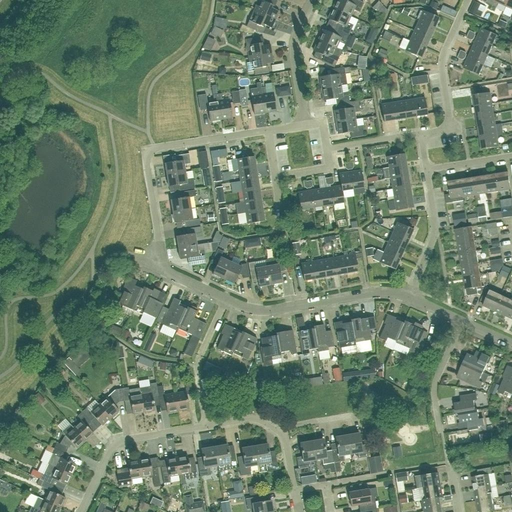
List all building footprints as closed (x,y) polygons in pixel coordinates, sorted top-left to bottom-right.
[(255,6),(253,11),(274,20),(278,12),(273,9),(276,2),(272,0),(261,0),(258,7),(255,6)] [(341,0),(335,0),(332,9),(350,17),(353,10),(358,13),(363,3),(355,0),(349,0),(348,3),(341,0)] [(350,17),(332,9),(327,19),(338,25),(336,30),(348,35),(352,26),(347,23),(350,17)] [(271,29),(274,20),(253,11),(251,16),(254,17),(249,28),(262,34),(265,26),(271,29)] [(422,11),(418,22),(434,29),(438,18),(422,11)] [(507,24),(501,21),(498,26),(504,29),(507,24)] [(434,29),(418,22),(413,31),(429,39),(434,29)] [(221,31),(214,27),(210,35),(217,39),(221,31)] [(481,29),(476,39),(492,46),(497,36),(481,29)] [(317,41),(335,49),(338,43),(344,45),(348,35),(336,30),(334,35),(322,30),(317,41)] [(413,31),(409,41),(425,48),(429,39),(413,31)] [(474,33),(469,31),(466,39),(470,41),(473,40),(475,36),(474,33)] [(392,35),(385,32),(380,41),(387,44),(392,35)] [(351,49),(355,39),(348,36),(344,46),(351,49)] [(216,42),(208,38),(203,48),(211,52),(216,42)] [(247,53),(248,58),(271,54),(269,45),(263,46),(262,38),(245,41),(246,46),(245,48),(246,52),(247,53)] [(492,46),(476,39),(472,49),(488,56),(492,46)] [(335,49),(317,41),(312,51),(324,57),(321,62),(333,68),(341,52),(335,49)] [(425,48),(409,41),(404,51),(420,59),(425,48)] [(488,56),(472,49),(467,59),(483,66),(488,56)] [(465,53),(460,51),(457,58),(461,60),(464,59),(466,55),(465,53)] [(211,55),(201,53),(199,60),(209,63),(211,55)] [(272,64),(271,54),(248,58),(249,63),(252,63),(254,75),(268,73),(266,65),(272,64)] [(483,66),(467,59),(463,69),(479,76),(483,66)] [(319,78),(321,89),(340,86),(346,85),(344,74),(349,73),(349,68),(343,69),(343,68),(330,70),(331,76),(319,78)] [(290,72),(284,73),(286,83),(292,81),(290,72)] [(427,76),(411,78),(412,86),(428,83),(427,76)] [(253,115),(264,113),(260,88),(259,83),(255,84),(256,89),(249,90),(253,115)] [(290,91),(289,86),(284,87),(275,88),(277,98),(291,95),(290,91)] [(341,93),(340,86),(321,89),(322,101),(335,99),(336,105),(345,104),(345,103),(349,103),(347,92),(341,93)] [(260,88),(264,113),(275,111),(272,94),(266,95),(264,88),(260,88)] [(240,104),(238,92),(231,93),(233,105),(240,104)] [(474,107),(491,104),(490,93),(472,96),(474,107)] [(216,95),(220,120),(231,118),(228,100),(222,101),(220,94),(216,95)] [(209,122),(220,120),(216,95),(212,96),(213,103),(207,104),(205,95),(197,96),(199,108),(207,107),(209,122)] [(424,98),(413,100),(415,117),(427,115),(424,98)] [(247,99),(239,100),(241,108),(248,106),(247,99)] [(413,100),(402,102),(405,119),(415,117),(413,100)] [(358,101),(349,103),(345,103),(345,104),(346,109),(333,111),(335,123),(355,120),(354,113),(359,112),(358,101)] [(405,119),(402,102),(391,103),(394,120),(405,119)] [(394,120),(391,103),(380,105),(383,122),(394,120)] [(493,115),(491,104),(474,107),(476,118),(493,115)] [(478,128),(495,125),(493,115),(476,118),(478,128)] [(355,120),(335,123),(337,135),(349,133),(350,139),(363,136),(362,126),(356,127),(355,120)] [(392,122),(385,123),(387,134),(393,133),(392,122)] [(497,136),(495,125),(478,128),(479,139),(497,136)] [(497,136),(479,139),(481,150),(498,147),(497,136)] [(209,148),(210,156),(231,152),(230,145),(209,148)] [(206,156),(200,152),(197,156),(202,160),(206,156)] [(184,173),(183,165),(190,164),(188,154),(174,157),(175,162),(164,164),(166,176),(184,173)] [(386,157),(388,168),(405,165),(404,154),(386,157)] [(236,160),(238,171),(255,168),(253,157),(236,160)] [(407,176),(405,165),(388,168),(390,179),(407,176)] [(238,171),(240,182),(257,179),(255,168),(238,171)] [(204,188),(210,186),(208,171),(201,172),(204,188)] [(360,171),(349,173),(352,190),(363,188),(360,171)] [(192,179),(186,180),(184,173),(166,176),(168,187),(179,185),(180,191),(194,189),(192,179)] [(342,191),(352,190),(349,173),(338,174),(340,186),(341,186),(342,191)] [(507,173),(495,175),(498,192),(510,190),(507,173)] [(498,192),(495,175),(483,177),(486,194),(498,192)] [(392,190),(409,187),(407,176),(390,179),(392,190)] [(483,177),(471,178),(474,196),(476,195),(476,200),(485,199),(484,194),(486,194),(483,177)] [(462,198),(474,196),(471,178),(460,180),(462,198)] [(258,189),(257,179),(240,182),(241,192),(258,189)] [(462,198),(460,180),(447,182),(447,181),(442,182),(444,191),(449,190),(449,195),(445,196),(446,204),(462,201),(462,198)] [(312,187),(311,182),(303,183),(304,189),(306,190),(310,189),(312,187)] [(340,186),(330,188),(332,205),(343,203),(342,191),(341,186),(340,186)] [(410,197),(409,187),(392,190),(393,200),(410,197)] [(332,205),(330,188),(319,190),(322,207),(332,205)] [(260,200),(258,189),(241,192),(243,203),(260,200)] [(322,207),(319,190),(308,191),(311,208),(322,207)] [(172,212),(190,209),(188,198),(195,197),(194,191),(180,193),(181,199),(170,200),(172,212)] [(300,210),(311,208),(308,191),(297,193),(300,210)] [(412,209),(410,197),(393,200),(395,211),(412,209)] [(262,211),(260,200),(243,203),(235,204),(236,215),(245,213),(262,211)] [(511,217),(511,206),(501,208),(502,219),(511,217)] [(190,209),(172,212),(174,224),(185,222),(186,228),(199,225),(198,220),(192,221),(190,209)] [(262,211),(245,213),(246,225),(264,222),(262,211)] [(464,213),(453,215),(454,226),(466,224),(464,213)] [(479,222),(478,218),(477,218),(476,215),(467,216),(468,224),(479,222)] [(392,233),(408,240),(412,230),(397,223),(392,233)] [(497,234),(496,224),(486,226),(488,235),(497,234)] [(178,248),(196,246),(195,238),(201,237),(200,227),(186,229),(187,235),(176,237),(178,248)] [(455,230),(457,242),(474,239),(472,227),(455,230)] [(300,235),(299,228),(291,229),(292,237),(300,235)] [(408,240),(392,233),(387,243),(403,250),(408,240)] [(474,239),(457,242),(459,254),(476,251),(474,239)] [(303,251),(312,246),(308,240),(300,245),(303,251)] [(300,255),(298,243),(291,244),(293,256),(300,255)] [(403,250),(387,243),(383,253),(399,260),(403,250)] [(197,251),(196,246),(178,248),(179,260),(191,258),(191,264),(205,262),(203,250),(197,251)] [(501,254),(499,248),(489,250),(490,256),(501,254)] [(222,280),(230,263),(220,258),(222,252),(217,250),(211,262),(216,265),(212,275),(222,280)] [(478,263),(476,251),(459,254),(461,266),(478,263)] [(343,257),(346,274),(357,272),(354,255),(347,256),(346,252),(342,252),(343,257)] [(399,260),(383,253),(378,263),(394,270),(399,260)] [(276,259),(265,261),(266,267),(269,285),(281,283),(279,272),(285,271),(282,257),(276,259)] [(346,274),(343,257),(333,259),(336,276),(346,274)] [(336,276),(333,259),(322,260),(325,278),(336,276)] [(325,278),(322,260),(311,262),(314,279),(325,278)] [(265,261),(254,263),(248,264),(250,278),(256,276),(258,287),(269,285),(266,267),(265,261)] [(303,281),(314,279),(311,262),(300,264),(303,281)] [(241,268),(230,263),(222,280),(233,284),(238,274),(242,276),(243,279),(248,278),(246,264),(240,265),(241,268)] [(462,278),(480,275),(478,263),(461,266),(462,278)] [(503,266),(501,271),(508,274),(511,269),(503,266)] [(480,275),(462,278),(464,290),(465,290),(466,295),(468,296),(477,294),(476,288),(482,287),(480,275)] [(124,307),(133,311),(135,306),(142,290),(134,286),(136,281),(128,277),(122,289),(125,290),(118,305),(124,307)] [(133,311),(141,315),(142,313),(148,316),(156,319),(162,305),(155,301),(159,293),(153,290),(152,292),(147,289),(148,287),(144,286),(142,290),(135,306),(133,311)] [(482,306),(494,311),(501,296),(489,291),(482,306)] [(501,296),(494,311),(504,316),(511,301),(501,296)] [(179,326),(186,310),(177,306),(179,301),(173,298),(168,310),(162,325),(176,331),(177,329),(179,326)] [(188,306),(186,310),(179,326),(177,329),(192,336),(198,321),(193,319),(196,312),(190,309),(191,307),(188,306)] [(385,324),(379,339),(385,342),(386,338),(395,342),(396,340),(403,324),(394,320),(394,318),(387,315),(383,323),(385,324)] [(351,323),(354,340),(354,343),(370,340),(366,317),(354,320),(353,317),(350,318),(351,323)] [(395,342),(395,343),(404,347),(409,349),(408,351),(418,355),(425,339),(418,336),(422,327),(414,323),(413,325),(407,323),(408,321),(405,319),(403,324),(396,340),(395,342)] [(339,348),(345,347),(355,345),(354,344),(354,343),(354,340),(351,323),(341,324),(340,322),(333,324),(335,333),(336,333),(339,348)] [(231,356),(232,354),(232,353),(233,351),(240,335),(231,331),(233,328),(225,324),(220,334),(223,335),(216,350),(231,356)] [(313,325),(313,329),(316,346),(317,346),(326,345),(327,348),(333,347),(330,331),(324,332),(323,325),(317,326),(316,324),(313,325)] [(110,325),(107,332),(114,335),(117,328),(110,325)] [(307,350),(317,349),(317,346),(316,346),(313,329),(313,325),(309,325),(310,330),(298,332),(302,355),(308,354),(307,350)] [(242,330),(240,335),(233,351),(232,353),(232,354),(241,358),(246,360),(256,339),(245,334),(246,332),(242,330)] [(279,353),(275,331),(272,332),(272,334),(267,335),(267,338),(260,339),(265,362),(280,359),(279,353)] [(279,331),(275,331),(279,353),(289,351),(289,355),(296,354),(291,331),(280,333),(279,331)] [(135,335),(138,342),(144,340),(140,333),(135,335)] [(188,355),(195,356),(199,339),(192,337),(188,355)] [(82,358),(76,352),(69,359),(74,365),(82,358)] [(480,372),(481,372),(485,363),(488,364),(490,359),(476,352),(473,357),(467,354),(464,360),(462,359),(460,362),(465,364),(480,372)] [(369,359),(372,364),(379,361),(377,355),(369,359)] [(155,360),(138,361),(139,371),(156,370),(155,360)] [(307,377),(314,375),(311,361),(304,363),(307,377)] [(488,375),(481,372),(480,372),(465,364),(461,373),(467,376),(465,382),(479,389),(482,383),(484,384),(488,375)] [(511,395),(511,368),(507,366),(502,378),(504,379),(498,393),(503,395),(505,392),(511,395)] [(65,374),(60,369),(54,374),(59,379),(65,374)] [(343,381),(342,369),(334,370),(334,381),(343,381)] [(358,381),(375,379),(374,370),(357,372),(358,381)] [(185,392),(174,394),(177,411),(188,409),(186,395),(192,394),(190,382),(184,383),(185,392)] [(253,382),(251,392),(257,394),(267,393),(266,385),(253,382)] [(139,389),(143,413),(154,411),(152,397),(157,396),(156,387),(155,383),(149,384),(150,387),(139,389)] [(156,387),(157,396),(158,400),(164,399),(166,413),(177,411),(174,394),(164,396),(162,386),(156,387)] [(143,413),(139,389),(128,391),(128,388),(116,390),(118,403),(130,401),(132,415),(143,413)] [(106,398),(98,406),(110,419),(118,411),(114,406),(118,403),(116,390),(106,398)] [(45,399),(39,392),(33,398),(39,405),(45,399)] [(453,414),(458,414),(458,413),(475,411),(473,401),(477,400),(476,394),(460,397),(461,403),(454,404),(455,410),(452,411),(453,414)] [(101,426),(110,419),(98,406),(90,413),(86,408),(81,412),(90,422),(94,418),(101,426)] [(458,413),(458,414),(459,423),(467,422),(468,428),(483,425),(482,419),(479,420),(477,410),(475,411),(458,413)] [(90,422),(81,412),(77,416),(81,421),(73,428),(84,441),(93,434),(86,426),(90,422)] [(76,449),(84,441),(73,428),(72,429),(69,425),(61,432),(65,435),(64,436),(59,445),(56,443),(53,449),(65,454),(67,448),(72,444),(76,449)] [(346,436),(350,454),(357,453),(358,459),(368,457),(366,445),(360,446),(358,434),(346,436)] [(343,456),(350,454),(346,436),(335,438),(337,450),(331,451),(333,463),(344,462),(343,456)] [(322,465),(333,463),(331,451),(325,452),(323,440),(311,442),(314,460),(321,459),(322,465)] [(314,460),(311,442),(299,444),(301,457),(296,458),(297,469),(309,467),(308,461),(314,460)] [(214,448),(217,466),(225,465),(226,471),(236,469),(234,456),(228,457),(226,445),(214,448)] [(254,447),(257,465),(265,464),(266,472),(277,470),(275,455),(269,456),(267,445),(254,447)] [(46,464),(71,476),(75,465),(62,459),(65,454),(53,449),(48,447),(46,452),(51,454),(46,464)] [(257,465),(254,447),(241,449),(243,461),(237,462),(240,476),(250,475),(249,467),(257,465)] [(217,466),(214,448),(201,450),(203,461),(197,462),(199,477),(210,475),(209,468),(217,466)] [(187,456),(176,458),(179,475),(181,484),(185,483),(184,480),(197,478),(194,461),(188,462),(187,456)] [(179,475),(176,458),(165,460),(166,466),(160,467),(163,484),(169,483),(168,477),(179,475)] [(383,458),(372,458),(372,472),(382,472),(383,458)] [(138,460),(141,478),(152,476),(153,487),(160,486),(157,468),(151,469),(149,459),(138,460)] [(141,478),(138,460),(127,462),(128,468),(116,470),(118,487),(131,485),(130,479),(141,478)] [(33,470),(31,476),(40,480),(50,485),(53,480),(66,486),(71,476),(46,464),(41,474),(33,470)] [(473,490),(490,487),(488,475),(491,474),(490,469),(477,472),(478,476),(471,478),(473,490)] [(406,473),(394,475),(396,483),(407,482),(406,473)] [(422,488),(439,485),(437,473),(415,477),(416,483),(421,482),(422,488)] [(49,491),(44,501),(60,508),(65,498),(52,492),(54,487),(50,485),(40,480),(37,486),(49,491)] [(419,501),(421,501),(437,498),(441,497),(439,485),(422,488),(424,494),(418,495),(419,501)] [(476,502),(492,499),(490,487),(473,490),(476,502)] [(363,511),(376,509),(374,498),(369,498),(368,490),(348,493),(350,507),(362,505),(363,511)] [(511,496),(495,498),(496,510),(511,508),(511,496)] [(253,511),(272,511),(270,501),(259,503),(258,497),(245,499),(247,510),(252,509),(253,511)] [(58,511),(60,508),(44,501),(37,498),(32,508),(31,507),(28,511),(58,511)] [(421,501),(422,511),(439,511),(437,498),(421,501)] [(170,510),(174,511),(179,511),(184,504),(175,499),(170,510)] [(492,499),(476,502),(477,511),(488,511),(494,511),(492,499)] [(109,511),(104,509),(106,505),(100,502),(95,511),(109,511)] [(146,511),(150,506),(141,502),(138,508),(145,511),(146,511)] [(230,511),(228,502),(221,504),(222,511),(230,511)]
